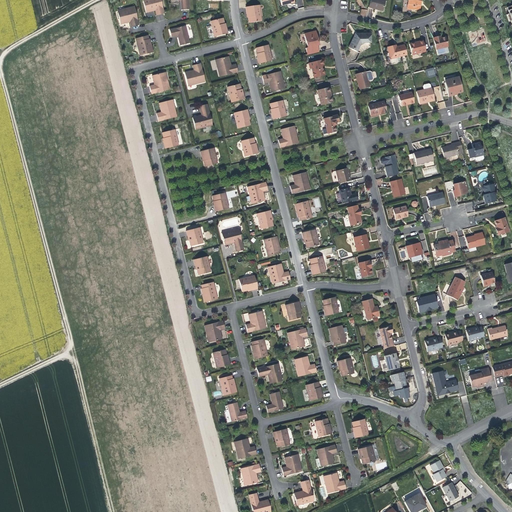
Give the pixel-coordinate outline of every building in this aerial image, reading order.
[(164,13),(160,0),(145,0),(143,1),(146,13),(151,11),(155,11),(156,15),(164,13)] [(181,10),(188,9),(188,0),(170,0),(171,1),(177,1),(181,1),(181,10)] [(385,1),(380,0),(369,0),(368,8),(376,10),(382,12),(385,1)] [(420,0),(407,0),(406,9),(419,11),(420,3),(420,0)] [(261,21),(259,5),(245,7),(246,14),(247,14),(248,16),(249,23),(261,21)] [(131,26),(139,24),(134,6),(125,8),(126,10),(118,12),(121,23),(127,22),(130,21),(131,26)] [(222,18),(210,21),(214,37),(227,33),(226,27),(225,27),(224,24),(222,18)] [(189,43),(185,26),(169,30),(171,37),(177,36),(178,40),(179,45),(189,43)] [(305,48),(307,55),(318,52),(317,46),(315,40),(317,40),(315,32),(304,35),(307,48),(305,48)] [(353,37),(348,47),(357,51),(359,46),(363,43),(369,43),(369,34),(356,35),(354,36),(353,37)] [(147,35),(135,38),(139,56),(153,52),(151,45),(150,45),(149,43),(147,35)] [(437,36),(433,37),(436,50),(447,47),(444,37),(440,38),(438,39),(437,36)] [(415,42),(409,44),(411,55),(425,51),(422,40),(415,42)] [(257,57),(258,63),(272,60),(268,45),(256,48),(257,54),(258,57),(257,57)] [(406,55),(404,45),(396,47),(394,48),(391,48),(391,46),(387,47),(390,59),(406,55)] [(217,67),(219,76),(237,72),(235,64),(230,66),(229,62),(227,56),(217,59),(219,67),(217,67)] [(309,67),(311,67),(314,78),(324,75),(323,69),(321,69),(320,67),(320,65),(322,65),(321,60),(308,62),(309,67)] [(196,84),(204,82),(200,64),(192,66),(193,71),(189,72),(184,73),(187,84),(195,82),(196,84)] [(425,69),(426,76),(436,74),(435,68),(425,69)] [(280,71),(262,76),(264,84),(268,83),(269,86),(271,92),(282,89),(280,81),(282,81),(280,71)] [(150,86),(152,94),(170,89),(168,81),(166,82),(164,73),(152,76),(154,81),(155,85),(150,86)] [(368,82),(366,74),(366,73),(355,76),(357,84),(359,91),(369,88),(368,82)] [(445,79),(443,79),(446,89),(447,94),(448,95),(455,93),(457,93),(456,92),(462,90),(458,75),(445,79)] [(238,83),(226,87),(231,103),(244,99),(242,94),(241,94),(240,91),(238,83)] [(423,88),(415,90),(418,103),(426,101),(426,99),(433,97),(430,86),(423,88)] [(329,87),(317,90),(321,105),(332,102),(331,96),(330,97),(329,95),(329,93),(330,93),(329,87)] [(410,92),(398,95),(401,105),(408,104),(413,102),(410,92)] [(178,116),(175,107),(173,108),(171,100),(159,102),(160,108),(162,112),(157,114),(159,121),(178,116)] [(271,113),(272,119),(286,116),(282,100),(270,103),(271,110),(272,113),(271,113)] [(384,101),(368,105),(370,114),(382,111),(383,113),(387,112),(384,101)] [(192,117),(194,129),(212,125),(207,104),(199,106),(201,115),(198,115),(192,117)] [(234,112),(238,127),(250,124),(248,118),(247,115),(249,115),(247,108),(234,112)] [(336,115),(323,118),(327,133),(335,131),(333,125),(335,125),(335,124),(334,123),(338,122),(336,115)] [(279,148),(298,143),(296,134),(293,134),(291,126),(280,129),(281,136),(282,138),(277,140),(279,148)] [(164,148),(178,145),(174,129),(162,132),(163,138),(164,142),(163,142),(164,148)] [(252,138),(240,141),(244,156),(257,153),(255,147),(254,147),(253,144),(252,138)] [(483,156),(481,146),(479,147),(478,142),(474,143),(470,144),(471,148),(467,149),(469,157),(474,156),(474,159),(483,156)] [(441,148),(443,158),(456,155),(453,143),(449,144),(450,146),(446,147),(441,148)] [(217,163),(213,148),(200,151),(202,157),(203,157),(204,160),(206,166),(217,163)] [(413,154),(416,164),(433,160),(430,150),(422,151),(413,154)] [(385,164),(386,167),(395,165),(396,165),(394,156),(384,158),(384,159),(382,159),(382,160),(381,160),(381,161),(380,162),(381,164),(382,164),(383,165),(385,164)] [(395,165),(386,167),(384,168),(385,173),(386,177),(397,175),(395,165)] [(435,166),(423,170),(425,176),(437,171),(435,166)] [(334,171),(337,184),(349,181),(347,175),(345,168),(334,171)] [(291,193),(310,189),(307,180),(305,181),(303,172),(292,175),(294,182),(294,184),(289,186),(291,193)] [(464,176),(451,179),(453,187),(451,188),(452,191),(458,190),(458,189),(460,188),(464,187),(463,182),(465,182),(464,176)] [(451,177),(443,179),(446,189),(451,188),(453,187),(451,179),(451,177)] [(399,180),(389,183),(391,191),(393,198),(404,195),(399,180)] [(266,183),(247,187),(249,196),(251,195),(253,204),(265,201),(263,195),(263,192),(267,191),(266,183)] [(484,193),(484,196),(492,194),(494,193),(493,185),(483,187),(482,188),(482,189),(482,191),(484,193)] [(348,188),(338,190),(342,204),(357,200),(356,194),(350,196),(350,194),(348,188)] [(228,208),(224,192),(212,195),(214,202),(215,205),(214,206),(215,211),(228,208)] [(426,198),(428,207),(436,205),(443,204),(441,194),(426,198)] [(492,194),(484,196),(482,196),(483,201),(484,204),(494,202),(492,194)] [(316,208),(321,207),(318,197),(313,199),(316,208)] [(312,218),(307,201),(294,204),(296,212),(298,211),(298,214),(300,221),(312,218)] [(467,212),(474,211),(472,202),(465,203),(467,212)] [(356,205),(348,207),(350,215),(347,216),(350,225),(360,222),(359,217),(359,215),(361,215),(359,210),(357,210),(356,205)] [(392,210),(394,220),(402,218),(407,217),(405,207),(392,210)] [(258,213),(262,229),(273,226),(271,220),(270,217),(271,216),(270,210),(258,213)] [(494,229),(497,235),(508,231),(503,217),(494,221),(496,226),(497,228),(494,229)] [(204,243),(200,227),(186,231),(188,237),(189,237),(190,240),(191,246),(204,243)] [(243,250),(238,228),(221,232),(224,245),(229,244),(233,243),(235,252),(243,250)] [(318,245),(314,229),(300,232),(302,238),(303,238),(304,240),(306,248),(318,245)] [(365,234),(352,238),(356,251),(367,248),(366,243),(365,241),(367,240),(365,234)] [(482,234),(474,236),(476,246),(484,244),(482,234)] [(263,239),(267,256),(279,253),(278,247),(277,244),(278,244),(277,236),(263,239)] [(476,246),(474,236),(471,236),(466,237),(468,248),(476,246)] [(441,255),(440,255),(441,257),(450,254),(449,253),(455,252),(452,240),(447,242),(447,240),(445,241),(443,241),(443,244),(439,245),(441,255)] [(441,255),(439,245),(438,244),(432,245),(435,257),(440,255),(441,255)] [(408,258),(421,255),(419,246),(410,248),(409,246),(405,247),(408,258)] [(310,264),(311,268),(309,268),(311,274),(325,271),(321,255),(308,258),(310,264)] [(211,272),(207,256),(193,259),(195,266),(197,266),(197,269),(199,274),(211,272)] [(369,259),(357,262),(360,275),(370,272),(369,267),(369,265),(370,265),(369,259)] [(511,262),(503,265),(507,277),(509,285),(511,284),(511,262)] [(269,275),(271,283),(290,279),(288,271),(283,272),(282,269),(281,263),(269,266),(271,274),(269,275)] [(492,273),(481,276),(483,287),(487,286),(487,285),(490,284),(494,283),(492,273)] [(254,276),(239,280),(242,292),(247,291),(251,290),(251,291),(257,290),(254,276)] [(445,296),(456,302),(459,296),(458,295),(461,289),(464,284),(454,279),(445,296)] [(218,299),(214,283),(201,285),(203,291),(204,295),(202,295),(204,302),(218,299)] [(416,302),(419,312),(429,310),(438,307),(434,294),(420,298),(420,301),(416,302)] [(338,313),(334,297),(321,301),(323,307),(324,310),(323,310),(325,316),(338,313)] [(365,301),(355,303),(360,320),(372,317),(370,311),(367,312),(367,309),(365,301)] [(297,302),(285,306),(289,322),(300,319),(299,312),(298,309),(299,309),(297,302)] [(247,332),(267,327),(264,319),(262,319),(260,311),(247,315),(249,321),(249,323),(245,325),(247,332)] [(222,321),(203,326),(205,335),(208,334),(210,342),(221,339),(220,333),(219,330),(224,329),(222,321)] [(345,342),(341,325),(328,329),(330,336),(331,336),(332,339),(334,345),(345,342)] [(378,330),(383,349),(393,346),(391,338),(390,334),(392,333),(390,326),(378,330)] [(465,332),(467,342),(480,338),(479,337),(484,336),(481,326),(477,327),(477,326),(473,327),(468,328),(469,331),(465,332)] [(486,328),(490,340),(507,335),(505,326),(496,328),(491,329),(491,327),(486,328)] [(306,337),(304,329),(287,334),(289,343),(291,342),(293,349),(304,347),(302,341),(301,338),(306,337)] [(444,337),(447,347),(459,344),(459,342),(463,341),(460,331),(456,332),(456,331),(451,332),(447,333),(448,336),(444,337)] [(423,342),(426,352),(438,349),(438,347),(442,346),(439,337),(435,338),(435,336),(431,338),(427,339),(427,341),(423,342)] [(267,356),(263,339),(251,342),(253,349),(253,352),(252,352),(254,359),(267,356)] [(224,349),(212,351),(216,368),(229,365),(227,357),(226,358),(225,355),(224,349)] [(393,354),(382,357),(386,371),(397,368),(396,364),(397,363),(396,360),(395,357),(394,358),(393,354)] [(295,367),(297,377),(315,372),(313,364),(308,365),(308,362),(306,356),(295,359),(297,367),(295,367)] [(353,373),(349,358),(336,361),(338,368),(339,371),(341,376),(353,373)] [(511,359),(491,365),(493,375),(501,373),(501,375),(510,372),(511,371),(511,359)] [(277,363),(256,369),(258,377),(267,374),(268,378),(269,383),(281,380),(277,363)] [(478,386),(482,385),(481,383),(490,381),(486,368),(478,371),(479,374),(468,377),(471,388),(478,386)] [(442,371),(431,374),(437,397),(449,394),(457,392),(454,380),(444,382),(442,371)] [(403,376),(401,372),(389,375),(391,382),(393,382),(394,386),(388,388),(389,392),(392,391),(394,396),(397,395),(407,392),(408,392),(407,388),(406,388),(404,380),(403,380),(402,376),(403,376)] [(230,376),(219,379),(223,395),(236,392),(234,385),(233,385),(231,379),(230,376)] [(317,382),(305,385),(309,401),(322,398),(321,392),(320,392),(319,388),(317,382)] [(283,408),(279,391),(269,394),(270,400),(271,404),(266,405),(267,412),(283,408)] [(236,402),(227,405),(231,422),(247,418),(245,411),(239,412),(238,408),(236,402)] [(327,425),(326,418),(314,421),(318,437),(331,434),(329,427),(328,427),(327,425)] [(367,435),(363,419),(352,422),(354,429),(354,432),(353,432),(354,438),(367,435)] [(289,444),(285,429),(272,432),(274,439),(275,438),(276,442),(277,447),(289,444)] [(234,449),(236,459),(255,454),(253,446),(248,447),(248,444),(246,438),(234,441),(236,449),(234,449)] [(335,452),(334,445),(316,449),(318,458),(320,457),(322,465),(333,462),(332,456),(331,453),(335,452)] [(361,457),(362,463),(374,461),(370,445),(357,448),(359,455),(360,454),(361,457)] [(283,475),(301,471),(299,462),(297,463),(294,454),(284,457),(285,463),(286,466),(281,468),(283,475)] [(429,467),(433,473),(441,468),(442,470),(444,469),(439,461),(429,467)] [(257,464),(239,469),(241,477),(244,477),(246,484),(257,482),(255,476),(255,473),(259,472),(257,464)] [(441,468),(433,473),(431,474),(436,483),(446,477),(444,473),(442,470),(441,468)] [(327,493),(344,488),(342,480),(337,482),(337,479),(335,473),(324,476),(326,483),(324,484),(327,493)] [(313,500),(307,480),(300,482),(302,490),(293,493),(295,498),(296,504),(313,500)] [(451,482),(442,488),(449,501),(458,496),(454,490),(455,490),(454,488),(451,482)] [(256,493),(248,495),(252,511),(265,511),(270,511),(268,505),(267,499),(258,501),(256,493)] [(418,493),(404,501),(409,511),(414,511),(418,510),(425,506),(418,493)]
